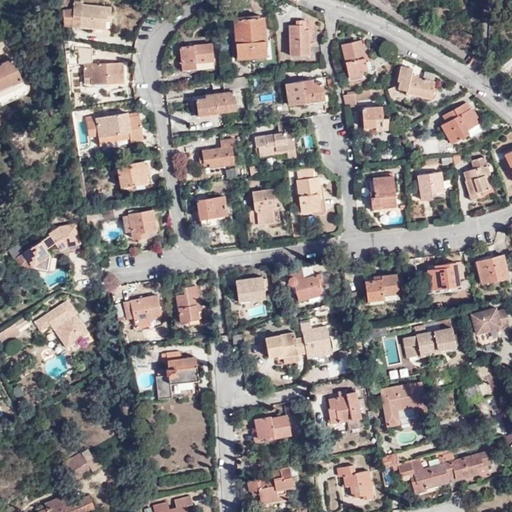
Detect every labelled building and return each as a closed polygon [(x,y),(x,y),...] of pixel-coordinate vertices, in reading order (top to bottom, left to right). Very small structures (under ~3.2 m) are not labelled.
[(106,29),(106,21),(107,15),(110,16),(111,7),(82,4),(82,2),(74,1),(71,26),(106,29)] [(266,57),(263,17),(233,19),(237,60),(266,57)] [(309,54),(308,29),(304,29),(304,18),(295,18),(295,24),(288,24),(289,55),(309,54)] [(377,51),(391,59),(399,46),(385,38),(377,51)] [(342,45),(348,77),(362,74),(362,71),(368,70),(366,61),(364,62),(363,59),(365,58),(362,41),(342,45)] [(214,67),(212,44),(180,47),(182,70),(214,67)] [(123,83),(122,63),(92,64),(91,48),(77,46),(77,63),(83,63),(83,78),(90,77),(91,84),(123,83)] [(22,84),(11,59),(0,64),(0,105),(31,91),(27,82),(22,84)] [(430,98),(434,82),(410,77),(412,68),(401,66),(397,82),(399,82),(398,89),(402,89),(402,92),(430,98)] [(248,86),(246,76),(229,78),(222,80),(223,90),(248,86)] [(269,84),(268,76),(253,77),(254,85),(269,84)] [(324,99),(320,78),(284,83),(289,105),(324,99)] [(370,94),(369,89),(347,91),(348,94),(343,95),(346,107),(356,106),(355,100),(371,98),(370,94)] [(235,109),(233,91),(196,95),(198,114),(235,109)] [(467,102),(448,112),(452,119),(446,122),(441,125),(451,143),(468,134),(469,133),(467,130),(479,123),(467,102)] [(389,129),(387,105),(361,107),(363,128),(370,128),(370,131),(389,129)] [(452,119),(448,112),(443,115),(446,122),(452,119)] [(142,139),(138,115),(126,117),(126,114),(126,113),(94,118),(94,120),(92,120),(91,116),(85,117),(88,136),(98,135),(98,137),(128,132),(130,137),(130,141),(142,139)] [(292,128),(291,119),(277,121),(278,133),(272,134),(273,137),(266,138),(265,135),(254,137),(255,146),(257,146),(259,157),(277,154),(276,152),(295,148),(294,137),(286,138),(285,130),(292,128)] [(482,129),(479,123),(467,130),(469,133),(468,134),(469,136),(482,129)] [(294,137),(292,128),(285,130),(286,138),(294,137)] [(120,139),(130,137),(128,132),(98,137),(99,142),(120,139)] [(201,150),(203,157),(204,163),(208,163),(208,167),(209,168),(234,164),(232,148),(236,148),(234,138),(220,140),(221,147),(201,150)] [(204,163),(203,157),(198,157),(200,168),(208,167),(208,163),(204,163)] [(491,176),(485,157),(473,161),(475,169),(465,172),(467,180),(466,180),(471,198),(480,196),(479,191),(489,188),(486,177),(491,176)] [(121,187),(147,182),(143,164),(143,161),(117,165),(121,187)] [(235,166),(225,169),(227,178),(237,175),(235,166)] [(443,191),(441,172),(418,175),(421,200),(432,199),(432,193),(443,191)] [(396,205),(393,176),(373,178),(374,191),(370,191),(371,206),(379,205),(379,207),(396,205)] [(322,194),(319,177),(297,180),(303,213),(322,210),(320,195),(322,194)] [(277,208),(274,189),(252,192),(253,200),(248,200),(252,226),(275,222),(273,208),(277,208)] [(227,214),(224,195),(197,199),(200,218),(227,214)] [(112,209),(103,210),(104,217),(114,216),(112,209)] [(158,228),(156,210),(129,214),(133,238),(148,236),(147,230),(158,228)] [(96,220),(95,212),(88,213),(89,221),(96,220)] [(43,258),(50,253),(47,248),(56,242),(61,250),(68,245),(80,242),(77,224),(62,228),(18,256),(23,264),(43,258)] [(17,244),(9,250),(13,256),(21,251),(17,244)] [(49,271),(53,257),(50,253),(43,258),(23,264),(22,265),(49,271)] [(507,278),(501,255),(477,261),(482,283),(507,278)] [(459,284),(456,262),(434,265),(434,268),(427,269),(430,288),(459,284)] [(324,285),(321,275),(304,279),(302,273),(288,277),(289,284),(293,287),(296,287),(300,301),(323,295),(320,286),(324,285)] [(398,296),(395,273),(363,276),(365,299),(398,296)] [(263,291),(262,280),(262,278),(235,280),(237,301),(264,298),(263,291)] [(180,322),(202,319),(201,305),(197,305),(195,286),(184,288),(185,294),(177,295),(180,322)] [(357,301),(355,291),(348,293),(350,302),(357,301)] [(163,325),(158,296),(125,302),(128,319),(134,318),(136,331),(163,325)] [(76,312),(68,300),(35,321),(41,330),(52,323),(68,347),(88,334),(75,313),(76,312)] [(476,334),(509,325),(505,309),(497,311),(496,308),(471,314),(476,334)] [(22,332),(16,323),(0,332),(0,337),(4,343),(22,332)] [(269,357),(278,356),(284,355),(284,358),(299,356),(307,355),(318,353),(319,356),(332,354),(327,327),(311,330),(310,324),(301,325),(302,332),(303,332),(304,339),(295,340),(294,333),(266,338),(269,357)] [(454,345),(451,327),(425,333),(424,326),(414,328),(416,336),(407,337),(411,358),(420,356),(420,354),(439,351),(438,348),(454,345)] [(354,347),(348,348),(350,356),(362,353),(358,331),(343,334),(345,342),(353,341),(354,347)] [(243,343),(242,334),(233,334),(234,344),(243,343)] [(383,339),(386,365),(401,363),(397,337),(383,339)] [(350,356),(348,348),(338,350),(340,358),(350,356)] [(199,380),(196,356),(180,358),(180,353),(167,354),(169,374),(156,375),(158,398),(172,396),(170,382),(199,380)] [(399,425),(399,421),(398,410),(414,407),(415,418),(428,416),(422,382),(381,389),(387,427),(399,425)] [(465,388),(468,399),(478,396),(474,385),(465,388)] [(361,417),(356,391),(345,393),(345,395),(328,399),(329,407),(327,408),(329,417),(336,415),(338,422),(361,417)] [(398,410),(399,421),(415,418),(414,407),(398,410)] [(253,418),(256,428),(258,438),(273,434),(274,439),(290,435),(286,414),(270,417),(270,415),(253,418)] [(258,438),(256,428),(253,429),(253,439),(255,442),(256,443),(258,443),(274,440),(274,439),(273,434),(258,438)] [(103,466),(95,452),(92,454),(89,448),(83,452),(93,471),(103,466)] [(442,463),(439,453),(435,454),(436,458),(438,457),(439,464),(422,468),(413,471),(410,461),(400,464),(397,464),(401,476),(413,472),(415,477),(417,484),(424,482),(426,488),(449,482),(448,479),(455,477),(455,480),(477,474),(477,472),(476,467),(487,464),(492,463),(488,450),(455,459),(442,463)] [(455,459),(452,450),(439,453),(442,463),(455,459)] [(93,471),(83,452),(63,462),(74,481),(93,471)] [(274,461),(272,453),(258,455),(260,464),(274,461)] [(380,458),(382,469),(397,464),(400,464),(397,454),(380,458)] [(420,458),(410,461),(413,471),(422,468),(420,458)] [(372,497),(367,470),(354,472),(352,465),(336,468),(337,476),(342,475),(344,486),(348,485),(351,498),(362,496),(363,499),(372,497)] [(291,486),(287,467),(269,470),(271,478),(265,479),(265,477),(245,481),(247,492),(250,492),(254,511),(286,505),(283,488),(291,486)] [(137,507),(138,474),(126,474),(125,507),(137,507)] [(417,484),(415,477),(410,478),(413,489),(411,490),(412,495),(427,491),(426,488),(424,482),(417,484)] [(85,511),(94,508),(89,495),(71,503),(68,494),(45,504),(46,506),(37,510),(38,511),(85,511)] [(192,504),(190,496),(174,500),(176,508),(169,509),(167,502),(153,505),(154,511),(158,511),(160,511),(159,511),(187,511),(186,505),(192,504)]
